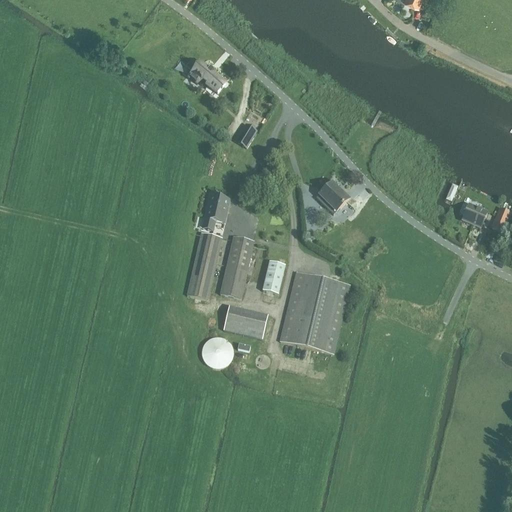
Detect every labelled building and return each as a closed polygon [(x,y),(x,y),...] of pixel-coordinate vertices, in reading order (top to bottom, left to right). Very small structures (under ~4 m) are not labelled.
[(195,59),(186,69),(193,76),(190,79),(199,87),(202,83),(206,86),(206,87),(215,95),(224,85),(214,75),(215,74),(212,70),(210,72),(195,59)] [(245,126),(234,144),(247,151),(257,133),(245,126)] [(317,199),(334,216),(350,199),(333,183),(317,199)] [(215,224),(224,226),(230,202),(220,200),(221,197),(211,194),(203,231),(213,233),(215,224)] [(348,214),(354,207),(348,202),(342,209),(348,214)] [(481,230),(488,214),(469,206),(462,222),(481,230)] [(492,229),(503,234),(511,215),(500,210),(492,229)] [(187,297),(207,302),(222,240),(202,235),(187,297)] [(234,239),(220,296),(241,301),(255,243),(234,239)] [(270,264),(263,293),(278,297),(286,268),(270,264)] [(279,343),(334,356),(351,287),(296,274),(279,343)] [(262,341),(267,318),(229,308),(223,332),(262,341)] [(233,355),(232,350),(230,346),(226,342),(222,340),(217,339),(212,340),(207,343),(204,347),(202,351),(201,356),(202,361),(205,365),(208,368),(213,371),(218,371),(223,370),(227,368),(230,364),(232,360),(233,355)]
